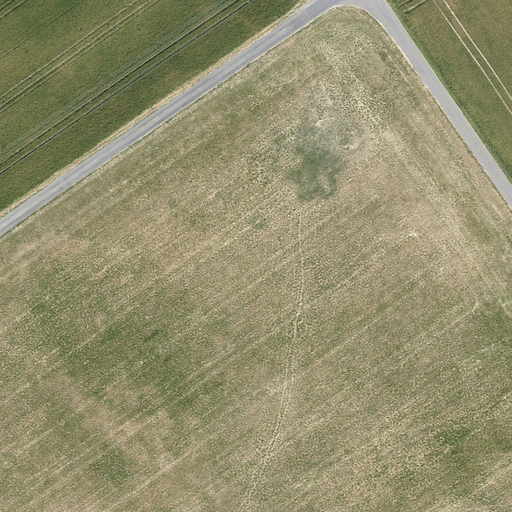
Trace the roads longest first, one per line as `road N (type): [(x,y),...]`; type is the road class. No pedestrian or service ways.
road 1 (track): [(335,0),(0,234)]
road 2 (track): [(375,0),(511,193)]
